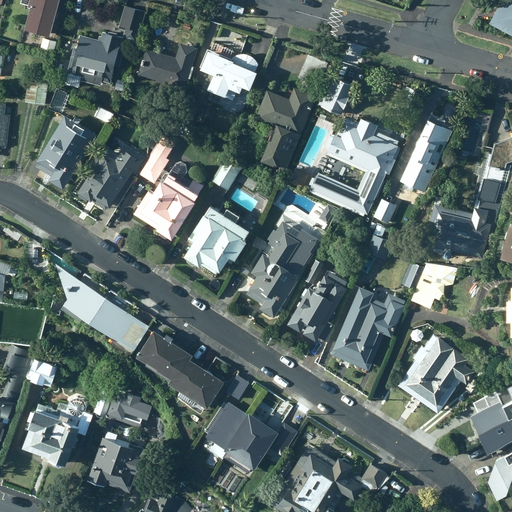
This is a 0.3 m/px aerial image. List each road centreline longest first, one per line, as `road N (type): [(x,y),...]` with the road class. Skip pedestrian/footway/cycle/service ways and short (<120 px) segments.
road 1 (residential): [(0,192),(448,475),(471,511)]
road 2 (residential): [(257,0),(423,47)]
